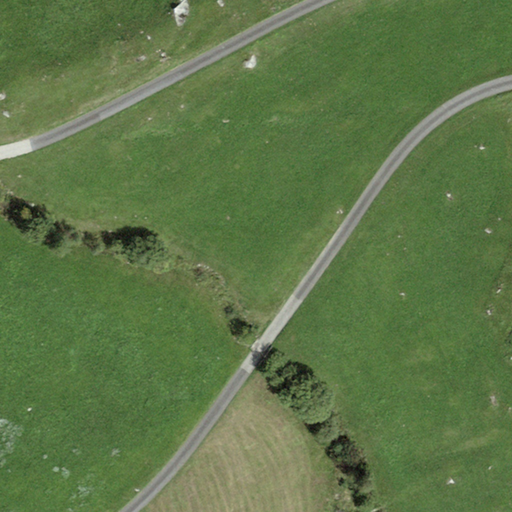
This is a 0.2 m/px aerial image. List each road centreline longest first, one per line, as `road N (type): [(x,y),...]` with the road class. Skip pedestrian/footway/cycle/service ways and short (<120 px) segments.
road 1 (unclassified): [(129,511),(179,459),(414,138),(474,95),(511,83)]
road 2 (unclassified): [(325,0),(87,121),(0,153)]
